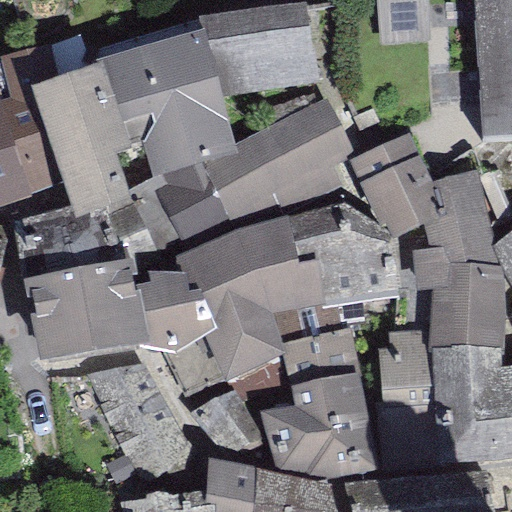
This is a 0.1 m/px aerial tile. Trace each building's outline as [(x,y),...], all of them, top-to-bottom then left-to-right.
[(427,0),(375,0),(378,46),(430,43),(427,0)] [(511,0),(472,0),(482,137),(511,134),(511,0)] [(318,83),(301,4),(198,18),(202,28),(221,95),(318,83)] [(221,95),(202,28),(99,60),(130,147),(142,142),(153,178),(202,164),(237,155),(234,144),(221,95)] [(50,47),(40,47),(0,58),(0,205),(62,182),(27,87),(58,78),(50,47)] [(101,218),(132,205),(127,191),(114,152),(130,147),(99,60),(95,61),(96,65),(58,78),(27,87),(62,182),(71,206),(76,218),(100,210),(101,218)] [(325,100),(267,128),(234,144),(237,155),(202,164),(228,221),(276,205),(279,210),(340,188),(333,167),(347,161),(354,158),(325,100)] [(432,183),(407,134),(354,158),(347,161),(378,228),(384,226),(392,239),(396,237),(421,227),(439,220),(432,183)] [(133,256),(181,242),(228,221),(202,164),(153,178),(127,191),(132,205),(101,218),(121,259),(133,256)] [(493,237),(476,171),(432,183),(439,220),(421,227),(428,250),(410,252),(415,290),(430,291),(427,331),(426,349),(430,349),(501,349),(502,269),(491,247),(493,237)] [(342,204),(287,218),(298,263),(316,261),(322,309),(337,307),(400,297),(396,237),(392,239),(384,226),(378,228),(342,204)] [(71,206),(12,224),(23,280),(121,259),(101,218),(100,210),(76,218),(71,206)] [(343,329),(337,307),(322,309),(316,261),(298,263),(287,218),(235,232),(174,258),(178,272),(147,271),(149,282),(134,286),(134,291),(138,291),(148,345),(161,353),(184,396),(225,380),(225,382),(284,354),(281,342),(343,329)] [(511,232),(491,247),(502,269),(511,287),(511,313),(507,316),(511,324),(511,232)] [(130,276),(137,276),(133,256),(121,259),(23,280),(40,364),(148,345),(138,291),(134,291),(134,286),(130,276)] [(381,413),(434,412),(430,349),(426,349),(427,331),(387,334),(388,350),(377,350),(381,413)] [(289,399),(355,386),(343,341),(277,354),(279,362),(289,399)] [(501,349),(430,349),(434,412),(440,468),(511,457),(511,366),(502,368),(501,349)] [(142,364),(85,375),(123,456),(103,464),(121,503),(146,500),(146,493),(195,492),(190,448),(142,364)] [(294,419),(263,425),(273,465),(331,478),(375,471),(355,386),(289,399),(294,419)] [(256,445),(230,399),(193,420),(229,453),(256,445)] [(206,458),(205,491),(204,506),(213,505),(213,511),(335,511),(330,483),(206,458)] [(511,511),(511,465),(344,484),(350,511),(511,511)] [(205,491),(195,492),(146,493),(146,500),(121,503),(122,511),(213,511),(213,505),(204,506),(205,491)]
